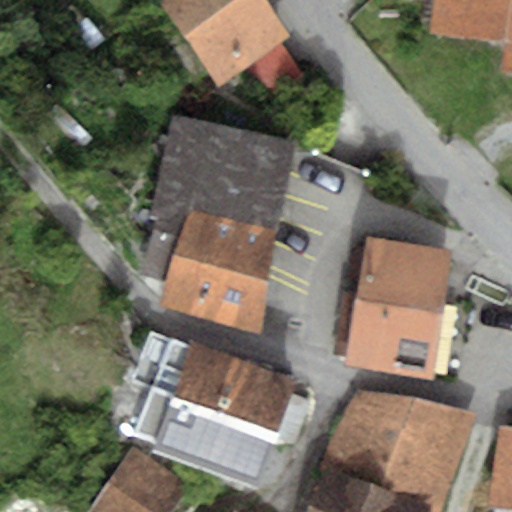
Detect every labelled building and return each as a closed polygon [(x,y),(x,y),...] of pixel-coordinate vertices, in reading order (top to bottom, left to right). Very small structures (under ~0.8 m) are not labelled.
[(265,0),(155,0),(219,88),(291,37),(265,0)] [(511,0),(437,0),(434,33),(504,42),(500,72),(511,73),(511,0)] [(107,40),(87,16),(82,20),(71,8),(54,23),(65,36),(63,37),(83,60),(107,40)] [(296,142),(173,115),(154,201),(191,210),(276,232),(296,142)] [(276,232),(191,210),(185,224),(158,218),(141,275),(166,285),(161,305),(259,335),(276,232)] [(452,248),(365,235),(356,293),(342,291),(333,356),(345,358),(344,367),(432,380),(452,248)] [(181,373),(172,396),(279,433),(296,379),(191,339),(189,343),(169,336),(158,365),(181,373)] [(172,396),(149,388),(129,443),(154,452),(153,457),(258,493),(279,433),(172,396)] [(358,390),(341,414),(319,463),(326,466),(430,509),(436,511),(441,511),(476,413),(358,390)] [(511,511),(511,427),(500,426),(488,509),(492,509),(492,511),(511,511)] [(171,511),(187,487),(131,450),(90,511),(171,511)] [(428,511),(430,509),(326,466),(308,511),(428,511)]
